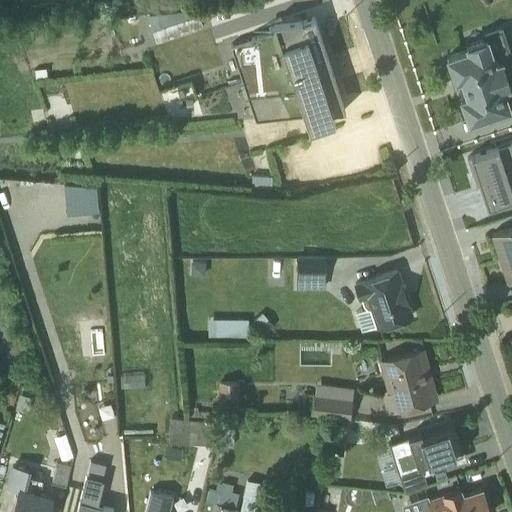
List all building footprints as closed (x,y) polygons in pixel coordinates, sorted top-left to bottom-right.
[(146,16),(155,42),(201,27),(198,16),(194,17),(192,11),(147,16),(146,16)] [(275,31),(229,45),(253,119),(304,115),(307,128),(333,120),(326,99),(339,96),(313,17),(300,22),(274,23),(275,31)] [(468,48),(444,56),(467,123),(511,107),(511,70),(498,28),(465,39),(468,48)] [(511,143),(466,158),(475,185),(479,184),(487,206),(486,206),(486,208),(511,199),(511,143)] [(64,183),(65,210),(97,209),(96,182),(64,183)] [(511,228),(492,235),(509,285),(511,284),(511,228)] [(323,258),(295,258),(295,277),(323,277),(323,258)] [(410,317),(395,271),(353,285),(361,311),(354,313),(361,333),(410,317)] [(274,326),(262,313),(250,324),(262,337),(274,326)] [(249,316),(209,316),(209,332),(248,333),(249,316)] [(422,350),(378,363),(392,412),(430,401),(421,368),(427,366),(422,350)] [(143,374),(119,376),(120,387),(143,386),(143,374)] [(237,381),(219,382),(219,412),(238,411),(237,381)] [(352,389),(315,385),(311,416),(349,420),(352,389)] [(121,431),(152,430),(151,414),(121,415),(121,431)] [(160,426),(159,442),(215,446),(216,423),(169,419),(169,427),(160,426)] [(420,465),(461,452),(453,427),(421,437),(420,434),(388,444),(404,493),(427,485),(420,465)] [(111,511),(112,509),(97,505),(103,479),(91,477),(94,466),(72,460),(65,487),(82,491),(76,511),(111,511)] [(47,511),(52,495),(39,492),(42,480),(27,476),(28,469),(11,464),(4,488),(18,492),(11,511),(47,511)] [(169,511),(173,496),(167,495),(170,482),(154,478),(145,511),(169,511)] [(257,511),(263,484),(246,481),(239,511),(257,511)] [(488,511),(481,490),(463,496),(461,489),(428,500),(427,496),(401,505),(403,511),(488,511)] [(234,511),(236,508),(233,507),(236,494),(217,490),(216,493),(207,491),(204,502),(214,504),(211,511),(234,511)]
